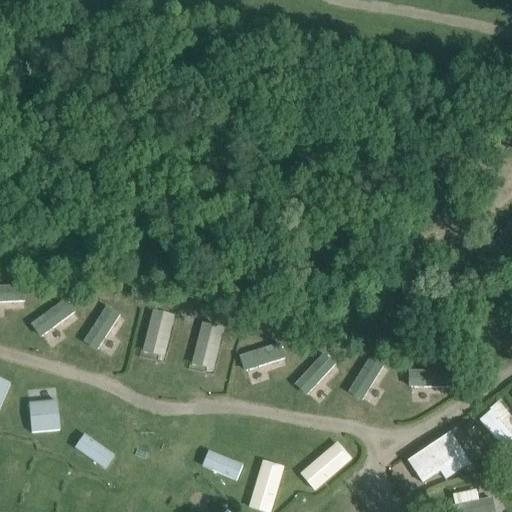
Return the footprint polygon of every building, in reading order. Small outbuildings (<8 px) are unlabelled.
[(0,284),(0,301),(27,300),(26,283),(0,284)] [(65,298),(32,324),(43,338),(76,312),(65,298)] [(101,350),(121,313),(106,305),(86,342),(101,350)] [(145,351),(167,356),(176,314),(154,309),(145,351)] [(201,323),(202,368),(221,368),(220,323),(201,323)] [(285,344),(242,352),(246,369),(288,360),(285,344)] [(324,348),(296,384),(311,396),(339,360),(324,348)] [(365,401),(387,363),(372,354),(350,392),(365,401)] [(454,385),(453,368),(411,370),(412,387),(454,385)] [(0,409),(3,410),(15,382),(0,376),(0,409)] [(34,401),(35,431),(64,430),(63,400),(34,401)] [(511,414),(503,401),(479,418),(506,456),(511,452),(511,414)] [(85,432),(75,448),(108,470),(119,454),(85,432)] [(447,477),(472,462),(455,433),(411,459),(425,483),(444,472),(447,477)] [(315,492),(356,459),(341,441),(301,474),(315,492)] [(211,449),(204,466),(238,481),(245,464),(211,449)] [(262,459),(251,509),(266,511),(273,511),(285,464),(262,459)] [(455,493),(458,511),(498,511),(495,497),(480,500),(478,489),(455,493)]
